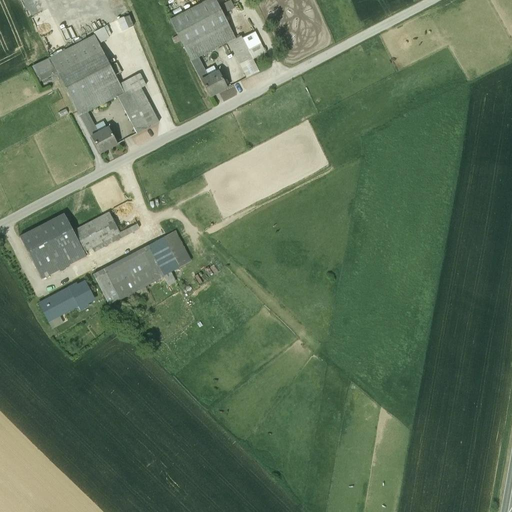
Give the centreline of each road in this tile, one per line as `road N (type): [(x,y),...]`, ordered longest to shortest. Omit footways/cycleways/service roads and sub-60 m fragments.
road 1 (unclassified): [(0,226),(284,77)]
road 2 (track): [(284,77),(435,0)]
